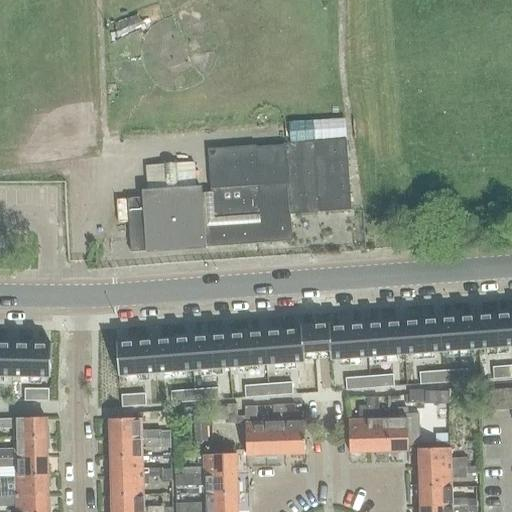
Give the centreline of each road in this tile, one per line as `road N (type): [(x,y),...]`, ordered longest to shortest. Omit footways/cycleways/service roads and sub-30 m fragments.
road 1 (unclassified): [(511,267),(80,296)]
road 2 (residential): [(80,511),(80,296)]
road 3 (residential): [(262,511),(262,483),(394,479),(394,511)]
